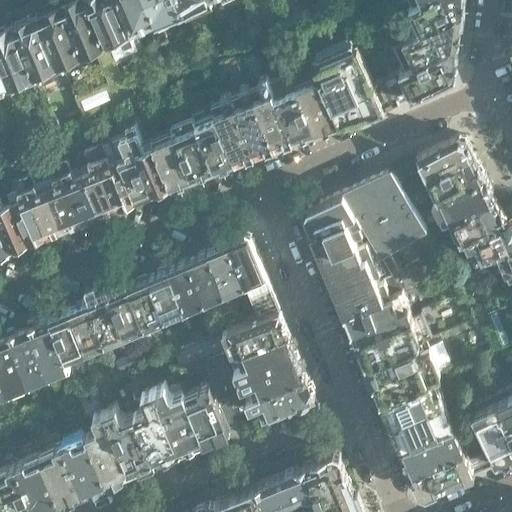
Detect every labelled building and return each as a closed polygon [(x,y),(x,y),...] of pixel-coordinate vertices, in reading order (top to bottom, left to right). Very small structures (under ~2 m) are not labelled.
[(81,46),(61,0),(58,0),(37,9),(57,57),(65,53),(69,55),(80,50),(81,46)] [(105,36),(89,0),(61,0),(81,46),(91,42),(93,44),(103,40),(104,36),(105,36)] [(130,21),(121,0),(89,0),(105,36),(108,41),(134,29),(130,21)] [(155,6),(152,0),(121,0),(130,21),(146,14),(145,10),(155,6)] [(184,1),(183,0),(152,0),(155,6),(161,19),(186,7),(184,1)] [(465,10),(464,0),(413,0),(409,2),(420,27),(421,29),(464,10),(465,10)] [(57,57),(37,9),(13,19),(38,73),(60,63),(57,57)] [(459,41),(461,22),(462,22),(464,10),(421,29),(420,27),(403,34),(414,59),(458,41),(459,41)] [(372,77),(362,52),(358,42),(321,58),(318,52),(340,42),(333,27),(339,25),(333,12),(299,27),(317,67),(339,120),(385,106),(372,77)] [(38,73),(13,19),(0,25),(0,53),(10,75),(18,92),(34,85),(30,77),(38,73)] [(456,73),(457,53),(458,41),(414,59),(399,66),(412,93),(456,73)] [(0,79),(10,75),(0,53),(0,92),(3,91),(0,82),(0,79)] [(412,93),(399,66),(372,77),(385,106),(412,93)] [(293,135),(273,86),(265,67),(255,71),(260,84),(252,87),(274,142),(293,135)] [(339,120),(317,67),(294,77),(315,128),(339,120)] [(107,103),(131,93),(122,73),(98,83),(75,93),(84,113),(107,103)] [(274,142),(252,87),(246,75),(237,79),(242,92),(233,96),(254,149),(274,142)] [(315,128),(294,77),(273,86),(293,135),(315,128)] [(254,149),(233,96),(228,84),(217,88),(222,100),(212,104),(213,106),(235,156),(254,149)] [(235,156),(213,106),(193,114),(215,165),(235,156)] [(84,118),(79,107),(72,110),(77,121),(84,118)] [(215,165),(193,114),(191,110),(169,119),(172,125),(192,174),(215,165)] [(192,174),(172,125),(152,134),(153,137),(172,182),(192,174)] [(172,182),(153,137),(142,142),(135,126),(127,129),(153,190),(172,182)] [(153,190),(127,129),(119,132),(126,148),(116,152),(136,197),(153,190)] [(429,174),(475,150),(466,133),(460,132),(418,152),(429,174)] [(136,197),(116,152),(106,156),(100,141),(91,145),(117,205),(136,197)] [(117,205),(91,145),(83,148),(89,164),(81,167),(100,212),(117,205)] [(487,173),(475,150),(429,174),(439,195),(441,194),(487,173)] [(100,212),(81,167),(71,171),(65,156),(57,159),(82,220),(100,212)] [(82,220),(57,159),(48,163),(54,178),(45,182),(64,227),(82,220)] [(382,253),(428,227),(391,165),(308,205),(306,211),(313,227),(312,227),(329,267),(345,307),(401,284),(400,283),(382,253)] [(64,227),(45,182),(36,186),(29,171),(21,175),(46,234),(64,227)] [(496,196),(492,188),(493,188),(487,173),(441,194),(452,216),(496,196)] [(46,234),(21,175),(12,179),(18,193),(10,197),(28,242),(46,234)] [(507,218),(501,204),(500,205),(496,196),(452,216),(462,239),(466,238),(507,218)] [(28,242),(10,197),(0,201),(0,200),(0,222),(12,249),(28,242)] [(511,242),(511,216),(508,218),(507,218),(466,238),(469,246),(478,242),(483,253),(496,248),(511,242)] [(0,253),(12,249),(0,222),(0,253)] [(280,304),(249,229),(228,237),(245,279),(255,304),(258,310),(259,313),(280,305),(280,304)] [(245,279),(228,237),(208,246),(225,287),(245,279)] [(505,267),(511,263),(511,242),(496,248),(505,267)] [(227,292),(225,287),(208,246),(189,254),(207,300),(227,292)] [(207,300),(189,254),(169,263),(189,313),(209,305),(207,300)] [(188,310),(169,263),(169,262),(149,271),(169,319),(188,310)] [(459,287),(450,266),(440,270),(449,291),(459,287)] [(169,319),(149,271),(129,279),(146,320),(149,330),(170,321),(169,319)] [(146,320),(129,279),(109,287),(126,328),(146,320)] [(411,309),(401,284),(345,307),(355,332),(411,309)] [(126,328),(109,287),(89,295),(106,337),(126,328)] [(106,337),(89,295),(69,304),(85,345),(106,337)] [(85,345),(69,304),(49,312),(66,353),(85,345)] [(238,319),(258,310),(255,304),(235,312),(238,319)] [(511,336),(511,327),(505,312),(501,304),(486,311),(501,342),(511,336)] [(280,305),(259,313),(230,325),(239,347),(289,327),(280,305)] [(238,319),(235,312),(234,309),(214,317),(218,328),(238,320),(238,319)] [(422,335),(411,309),(355,332),(366,358),(413,339),(422,335)] [(66,353),(49,312),(29,320),(48,368),(68,360),(66,353)] [(48,368),(29,320),(8,329),(28,376),(48,368)] [(238,373),(298,348),(289,327),(239,347),(237,348),(242,360),(235,363),(238,373)] [(28,376),(8,329),(0,332),(0,366),(7,384),(28,376)] [(225,352),(217,332),(176,348),(184,369),(225,352)] [(439,370),(428,344),(417,348),(413,339),(366,358),(381,395),(428,375),(439,370)] [(254,391),(306,370),(298,348),(238,373),(242,382),(249,379),(254,391)] [(261,414),(315,391),(306,370),(254,391),(247,394),(252,404),(256,402),(261,414)] [(444,397),(439,384),(433,386),(428,375),(381,395),(391,419),(439,399),(444,397)] [(205,437),(185,389),(184,387),(176,390),(174,387),(171,389),(166,378),(155,383),(182,447),(205,437)] [(230,426),(221,405),(210,379),(185,389),(205,437),(230,426)] [(182,447),(155,383),(144,388),(147,395),(133,400),(136,407),(157,457),(182,447)] [(511,386),(505,390),(503,384),(493,389),(511,429),(511,386)] [(511,452),(511,429),(493,389),(470,398),(489,443),(496,459),(511,452)] [(157,457),(136,407),(127,411),(125,407),(122,408),(118,399),(106,404),(132,468),(157,457)] [(455,421),(449,409),(444,411),(439,399),(391,419),(401,443),(455,421)] [(238,423),(229,401),(221,405),(230,426),(238,423)] [(132,468),(106,404),(95,408),(99,418),(96,419),(98,424),(89,428),(110,477),(132,468)] [(465,445),(464,442),(455,421),(401,443),(411,467),(465,445)] [(110,477),(89,428),(65,438),(86,488),(110,477)] [(86,488),(65,438),(41,448),(63,497),(86,488)] [(427,489),(483,465),(496,459),(489,443),(468,452),(465,445),(411,467),(418,485),(427,489)] [(63,497),(41,448),(18,458),(39,507),(63,497)] [(354,487),(340,451),(333,448),(306,460),(318,489),(320,493),(323,492),(326,500),(361,506),(362,505),(355,487),(354,487)] [(28,511),(39,507),(18,458),(0,465),(0,479),(13,511),(28,511)] [(318,489),(306,460),(254,481),(263,506),(306,488),(312,491),(318,489)] [(0,511),(13,511),(0,479),(0,511)] [(250,511),(263,506),(254,481),(208,500),(213,511),(250,511)] [(360,511),(361,506),(326,500),(312,498),(311,498),(303,501),(301,511),(360,511)] [(213,511),(208,500),(181,511),(213,511)]
